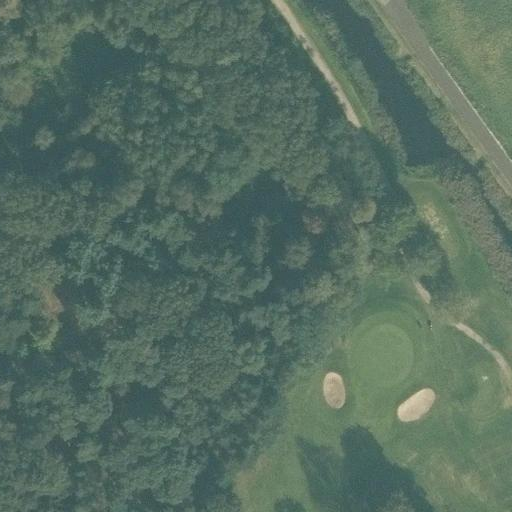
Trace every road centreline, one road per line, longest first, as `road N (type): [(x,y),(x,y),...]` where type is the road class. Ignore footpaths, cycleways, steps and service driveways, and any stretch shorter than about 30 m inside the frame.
road 1 (track): [(277,0),(353,118),(395,211),(411,273),(491,349)]
road 2 (unclassified): [(511,165),(397,0)]
